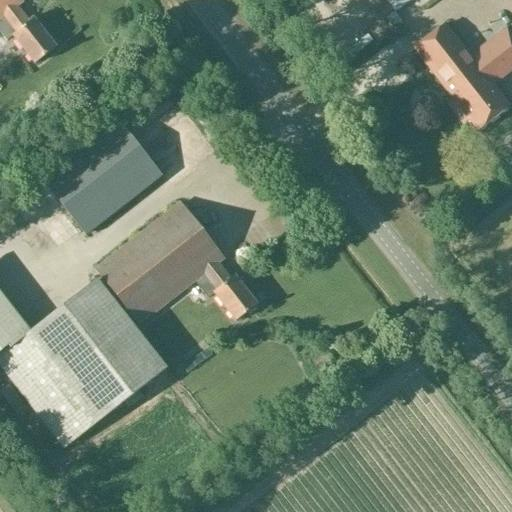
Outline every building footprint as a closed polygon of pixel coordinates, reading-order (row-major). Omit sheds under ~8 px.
[(12,37),(34,65),(55,49),(32,20),(29,23),(17,7),(22,3),(19,0),(0,0),(0,34),(6,42),(12,37)] [(359,43),(378,30),(371,19),(381,13),(372,0),(352,0),(338,10),(359,43)] [(383,0),(393,13),(409,0),(383,0)] [(389,34),(399,27),(392,16),(381,23),(389,34)] [(492,86),(511,70),(511,36),(506,29),(470,58),(445,26),(414,50),(478,132),(509,107),(492,86)] [(42,176),(86,234),(159,178),(114,120),(42,176)] [(218,264),(223,260),(179,203),(94,269),(101,278),(97,281),(96,280),(0,354),(0,369),(60,447),(123,398),(130,408),(143,398),(136,388),(163,367),(130,324),(134,320),(139,326),(195,283),(207,299),(213,294),(235,322),(256,306),(234,277),(230,280),(218,264)]
